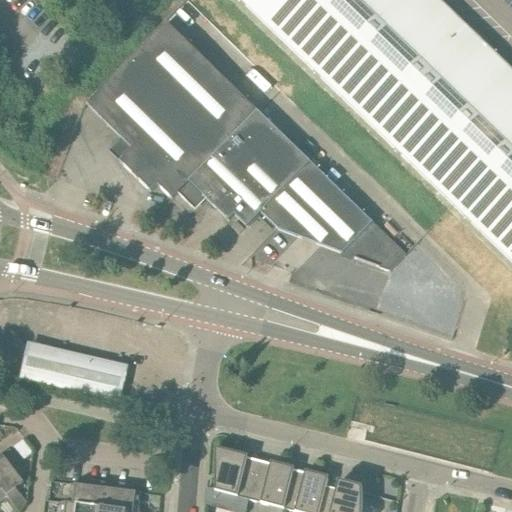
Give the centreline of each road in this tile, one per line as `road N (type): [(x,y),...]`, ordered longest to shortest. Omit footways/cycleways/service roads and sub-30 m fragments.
road 1 (tertiary): [(231,287),(120,244),(0,213)]
road 2 (tertiary): [(0,270),(220,315)]
road 3 (residential): [(421,471),(227,418),(204,419)]
road 4 (tertiary): [(220,315),(433,364)]
road 5 (tertiary): [(433,364),(231,287)]
road 6 (residential): [(45,440),(192,458)]
